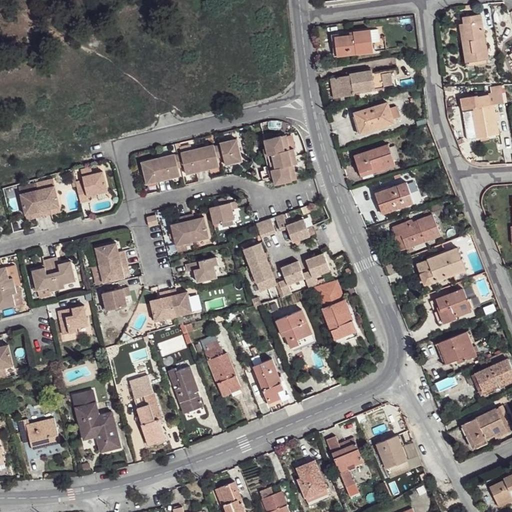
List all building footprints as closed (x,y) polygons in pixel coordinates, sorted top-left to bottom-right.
[(482,14),(465,17),(464,24),(467,41),(464,41),(467,65),(490,59),(488,44),(484,45),(483,39),(486,38),(482,14)] [(464,24),(457,25),(460,42),(464,41),(467,41),(464,24)] [(336,49),(338,60),(374,54),(369,30),(353,33),(354,39),(339,40),(340,49),(336,49)] [(334,82),(340,102),(356,97),(356,95),(386,89),(381,73),(373,73),(372,70),(349,75),(351,78),(334,82)] [(330,82),(334,102),(340,102),(334,82),(330,82)] [(482,99),(462,103),(463,111),(471,109),(477,140),(499,136),(492,106),(482,108),(482,99)] [(357,118),(365,135),(394,124),(387,104),(373,108),(375,113),(357,118)] [(277,179),(279,187),(299,182),(295,168),(300,166),(298,150),(292,151),(288,137),(269,143),(270,150),(277,179)] [(222,147),(224,159),(227,159),(230,166),(247,163),(241,141),(227,144),(225,146),(222,147)] [(201,150),(206,173),(223,167),(221,160),(218,149),(218,145),(201,150)] [(352,157),(358,173),(369,168),(371,173),(393,166),(385,145),(352,157)] [(188,168),(191,176),(206,173),(201,150),(186,154),(188,168)] [(266,151),(273,181),(277,179),(270,150),(266,151)] [(163,159),(167,181),(182,176),(182,169),(179,155),(163,159)] [(149,186),(167,181),(163,159),(145,163),(149,186)] [(369,168),(358,173),(359,177),(371,173),(369,168)] [(85,184),(76,186),(81,204),(90,202),(89,198),(107,192),(103,172),(83,177),(85,184)] [(59,186),(39,190),(45,218),(54,215),(54,209),(64,207),(59,186)] [(376,197),(383,216),(416,206),(409,187),(376,197)] [(20,195),(24,216),(34,214),(37,219),(45,218),(39,190),(20,195)] [(213,205),(218,224),(239,218),(235,210),(241,208),(239,200),(213,205)] [(190,214),(197,243),(213,238),(208,218),(199,219),(196,213),(190,214)] [(171,225),(176,246),(197,243),(190,214),(182,216),(184,221),(171,225)] [(290,226),(286,214),(277,217),(283,232),(289,230),(295,244),(313,237),(306,221),(290,226)] [(150,217),(152,225),(161,223),(160,215),(150,217)] [(409,220),(391,228),(394,237),(399,235),(404,249),(439,237),(432,215),(416,220),(419,225),(412,226),(409,220)] [(266,221),(258,223),(264,238),(277,233),(272,219),(266,221)] [(96,246),(99,263),(126,256),(125,248),(117,248),(115,240),(96,246)] [(244,248),(250,263),(269,258),(262,241),(244,248)] [(459,250),(429,262),(433,272),(427,273),(432,283),(467,271),(459,250)] [(99,263),(105,280),(125,273),(123,267),(129,263),(126,256),(99,263)] [(57,257),(51,258),(59,289),(64,288),(64,284),(75,280),(69,261),(59,262),(57,257)] [(186,263),(189,270),(194,271),(197,282),(218,277),(215,265),(218,264),(215,257),(186,263)] [(315,273),(306,274),(305,280),(308,281),(310,288),(319,285),(318,279),(333,274),(329,257),(310,261),(315,273)] [(32,270),(38,290),(49,288),(50,291),(59,289),(51,258),(44,260),(44,266),(32,270)] [(269,258),(250,263),(260,290),(278,283),(269,258)] [(282,281),(284,295),(292,293),(291,284),(305,280),(306,274),(303,262),(286,266),(289,279),(282,281)] [(429,262),(423,264),(427,273),(433,272),(429,262)] [(93,266),(96,282),(105,280),(99,263),(93,266)] [(0,288),(16,284),(15,277),(10,277),(6,267),(0,268),(0,288)] [(0,288),(0,310),(17,306),(14,295),(18,291),(16,284),(0,288)] [(316,290),(321,301),(336,295),(339,301),(344,300),(338,284),(316,290)] [(101,294),(106,312),(125,306),(123,298),(127,296),(126,289),(101,294)] [(168,291),(174,318),(192,314),(188,294),(177,295),(176,290),(168,291)] [(148,302),(153,322),(174,318),(168,291),(160,293),(160,298),(148,302)] [(462,293),(437,303),(442,314),(449,327),(458,323),(456,319),(475,312),(471,300),(468,303),(462,293)] [(197,294),(189,296),(192,312),(201,310),(197,294)] [(321,301),(335,337),(356,330),(344,300),(339,301),(336,295),(321,301)] [(57,311),(62,335),(88,329),(81,305),(57,311)] [(285,334),(289,346),(312,339),(302,311),(277,319),(282,334),(285,334)] [(442,314),(435,316),(441,329),(449,327),(442,314)] [(335,337),(337,344),(359,336),(356,330),(335,337)] [(466,336),(440,348),(449,368),(462,363),(463,365),(477,359),(466,336)] [(204,350),(223,394),(231,391),(229,387),(240,383),(227,350),(223,349),(221,344),(204,350)] [(3,348),(0,348),(0,368),(16,364),(12,346),(3,348)] [(449,368),(440,348),(434,350),(443,371),(449,368)] [(254,365),(269,400),(286,392),(272,358),(254,365)] [(511,370),(508,362),(474,377),(482,393),(498,385),(500,390),(511,384),(511,370)] [(168,370),(181,405),(185,404),(188,411),(204,406),(198,392),(200,390),(191,367),(179,371),(177,368),(168,370)] [(229,387),(231,391),(242,387),(240,383),(229,387)] [(498,385),(482,393),(485,400),(501,393),(500,390),(498,385)] [(142,425),(147,442),(170,436),(165,420),(162,421),(160,415),(164,413),(158,387),(135,393),(144,423),(142,425)] [(76,412),(84,444),(97,440),(101,454),(122,449),(113,414),(98,416),(96,406),(76,412)] [(497,411),(466,425),(474,443),(484,438),(486,441),(494,437),(496,441),(508,434),(497,411)] [(20,421),(23,433),(29,433),(34,450),(62,444),(56,419),(31,424),(29,420),(20,421)] [(328,438),(345,484),(354,481),(350,467),(363,460),(354,438),(340,444),(336,435),(328,438)] [(147,442),(150,450),(171,444),(170,436),(147,442)] [(378,444),(388,467),(408,460),(398,436),(378,444)] [(299,480),(306,496),(326,488),(316,460),(298,467),(303,478),(299,480)] [(388,467),(392,477),(412,470),(408,460),(388,467)] [(502,484),(487,491),(495,507),(508,500),(511,497),(511,474),(500,480),(502,484)] [(248,511),(243,497),(246,496),(239,480),(223,485),(229,501),(227,503),(230,511),(248,511)] [(219,487),(225,504),(227,503),(229,501),(223,485),(219,487)] [(265,497),(270,511),(292,511),(284,490),(265,497)] [(508,500),(495,507),(497,511),(511,504),(508,500)]
